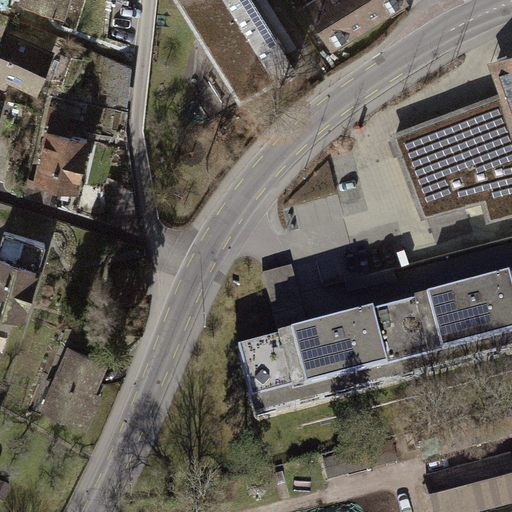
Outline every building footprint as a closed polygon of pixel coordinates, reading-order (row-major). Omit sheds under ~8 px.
[(73,0),(24,0),(24,1),(71,12),(73,0)] [(180,0),(242,99),(277,77),(279,80),(296,69),(286,53),(297,46),(268,0),(180,0)] [(414,0),(310,0),(339,47),(415,1),(414,0)] [(57,49),(11,32),(0,60),(0,74),(41,91),(57,49)] [(511,50),(492,57),(505,96),(511,114),(511,50)] [(494,216),(511,211),(511,114),(505,96),(398,137),(430,213),(488,197),(494,216)] [(94,137),(49,128),(38,182),(84,193),(94,137)] [(46,265),(0,254),(0,314),(32,322),(46,265)] [(511,345),(511,272),(467,283),(464,271),(430,279),(433,294),(337,318),(333,302),(313,307),(306,275),(280,282),(292,331),(266,337),(282,403),(511,345)] [(111,362),(71,345),(44,408),(84,426),(111,362)] [(425,480),(433,511),(493,511),(511,507),(511,456),(511,457),(425,480)]
